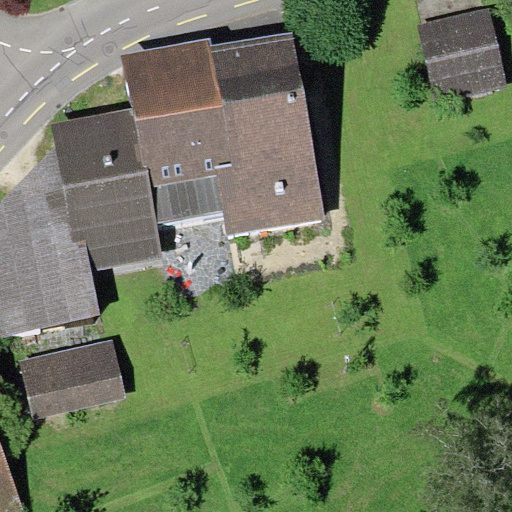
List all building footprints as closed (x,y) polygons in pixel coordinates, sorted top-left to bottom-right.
[(492,7),(415,24),(431,97),(508,80),(492,7)] [(131,108),(51,123),(55,144),(74,242),(88,240),(94,270),(166,256),(159,220),(224,208),(229,237),(327,219),(292,30),(211,45),(210,38),(121,54),(131,108)] [(74,242),(55,144),(0,198),(0,334),(100,316),(94,270),(88,240),(74,242)] [(113,339),(20,360),(33,420),(126,399),(113,339)] [(0,447),(0,511),(22,511),(26,511),(0,447)]
